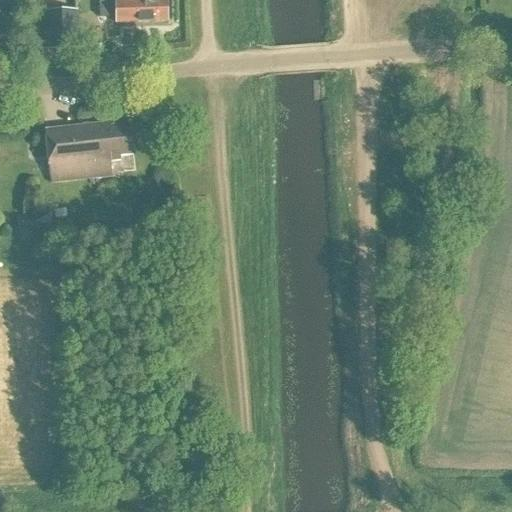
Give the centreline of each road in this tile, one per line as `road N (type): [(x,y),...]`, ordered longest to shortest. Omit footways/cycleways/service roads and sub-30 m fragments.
road 1 (track): [(240,511),(205,0)]
road 2 (track): [(383,511),(363,0)]
road 3 (unclassified): [(254,63),(0,93)]
road 4 (unclassified): [(511,48),(338,59)]
